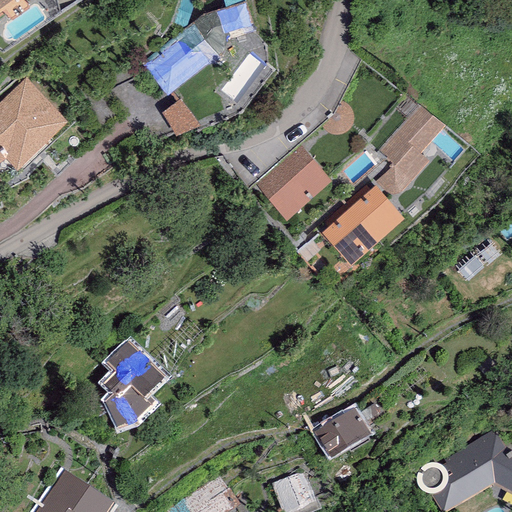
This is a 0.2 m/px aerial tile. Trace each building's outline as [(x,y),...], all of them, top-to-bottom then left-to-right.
[(0,0),(0,12),(5,10),(10,16),(30,3),(28,0),(0,0)] [(201,13),(143,61),(167,93),(220,53),(225,38),(255,26),(246,0),(223,0),(224,3),(201,13)] [(0,99),(0,158),(6,155),(16,166),(66,119),(26,76),(0,99)] [(164,112),(180,136),(200,123),(185,99),(164,112)] [(346,103),(341,100),(334,113),(321,124),(323,126),(325,129),(329,131),(332,132),(337,132),(341,132),(345,130),(349,127),(351,123),(352,117),(352,113),(351,109),(349,106),(346,103)] [(421,106),(381,151),(393,162),(377,180),(386,189),(401,190),(428,159),(420,152),(443,125),(421,106)] [(300,142),(255,182),(285,215),(330,175),(300,142)] [(349,205),(377,236),(403,213),(375,182),(349,205)] [(377,236),(349,205),(322,229),(349,260),(377,236)] [(128,342),(107,363),(116,373),(103,385),(113,395),(104,403),(118,429),(132,424),(155,402),(147,394),(164,378),(128,342)] [(355,410),(315,434),(330,458),(370,434),(355,410)] [(511,493),(511,450),(505,447),(494,429),(450,455),(447,480),(446,486),(442,491),(438,494),(446,511),(492,482),(511,493)] [(432,465),(428,466),(424,468),(421,472),(420,476),(420,481),(422,485),(426,488),(430,490),(435,490),(439,488),(442,485),(444,481),(445,476),(444,472),(441,468),(437,466),(432,465)] [(106,511),(113,503),(65,470),(36,511),(106,511)] [(303,472),(272,484),(283,511),(286,511),(314,501),(303,472)] [(218,476),(163,511),(227,511),(239,504),(228,488),(227,489),(218,476)]
